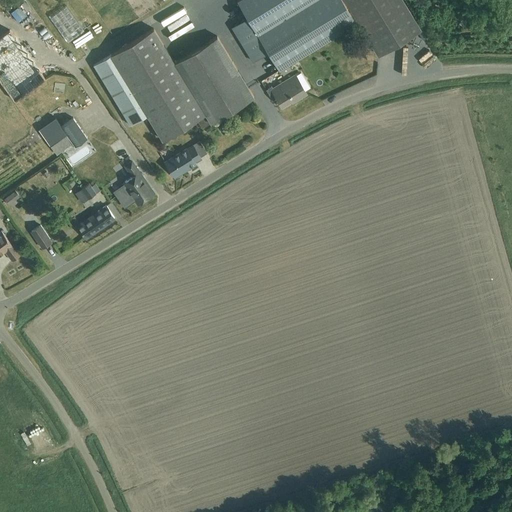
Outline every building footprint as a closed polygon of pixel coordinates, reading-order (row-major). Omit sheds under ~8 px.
[(378,55),(421,29),(402,0),(237,0),(248,17),(233,27),(254,61),(269,52),(279,69),(288,64),(358,21),(378,55)] [(70,40),(86,30),(69,5),(53,16),(70,40)] [(174,39),(197,23),(185,5),(162,21),(174,39)] [(110,54),(93,65),(130,125),(147,114),(163,140),(197,119),(202,128),(254,96),(216,35),(173,62),(153,28),(110,54)] [(0,80),(14,100),(45,79),(9,30),(0,36),(0,80)] [(380,56),(379,79),(388,80),(390,53),(385,52),(384,56),(380,56)] [(288,64),(279,69),(283,75),(292,70),(288,64)] [(294,99),(305,92),(294,74),(273,87),(272,86),(267,89),(274,100),(278,97),(282,104),(293,97),(294,99)] [(56,117),(39,129),(57,154),(73,143),(75,145),(87,137),(73,117),(61,125),(56,117)] [(109,144),(117,141),(111,129),(104,132),(109,144)] [(200,141),(186,149),(186,148),(165,161),(175,177),(195,164),(194,161),(200,157),(208,153),(200,141)] [(124,184),(114,191),(120,200),(127,195),(131,202),(135,199),(138,204),(154,193),(131,161),(125,165),(132,176),(123,182),(124,184)] [(89,183),(82,188),(88,198),(100,190),(95,183),(91,186),(89,183)] [(4,199),(9,206),(21,197),(16,191),(4,199)] [(85,237),(114,217),(106,205),(97,211),(99,213),(79,228),(85,237)] [(52,241),(41,225),(31,231),(43,247),(52,241)] [(0,230),(0,253),(5,250),(12,260),(21,254),(13,243),(12,244),(1,230),(0,230)] [(31,433),(39,448),(53,441),(45,425),(31,433)]
